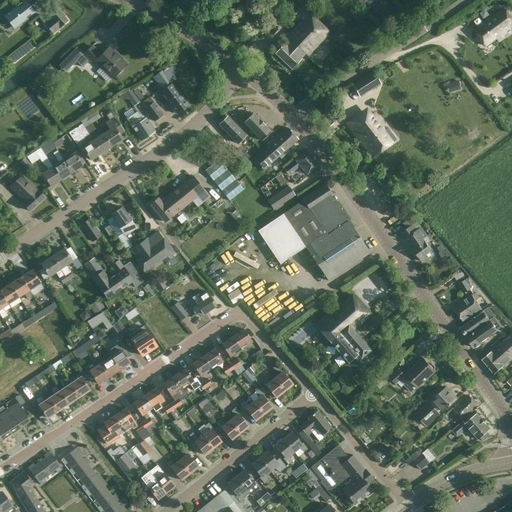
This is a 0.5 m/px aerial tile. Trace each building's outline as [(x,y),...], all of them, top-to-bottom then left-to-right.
[(13,29),(35,12),(25,0),(22,0),(3,15),(13,29)] [(376,11),(382,6),(377,0),(371,6),(376,11)] [(0,15),(9,8),(5,3),(0,6),(0,15)] [(511,14),(506,6),(474,30),(486,46),(497,38),(500,42),(511,32),(511,14)] [(58,10),(50,17),(51,18),(44,24),(52,34),(60,28),(68,21),(58,10)] [(284,43),(275,53),(291,69),(301,59),(306,54),(308,56),(329,33),(328,31),(328,30),(311,14),(303,22),(301,21),(286,36),(288,38),(284,43)] [(110,47),(95,61),(112,78),(124,66),(113,55),(116,52),(110,47)] [(360,97),(381,84),(373,71),(352,84),(360,97)] [(169,85),(162,72),(153,78),(162,90),(161,92),(177,114),(189,106),(172,83),(169,85)] [(153,83),(149,78),(144,82),(147,87),(153,83)] [(43,90),(39,85),(33,89),(38,95),(43,90)] [(124,93),(133,107),(139,102),(130,89),(124,93)] [(155,121),(163,115),(150,97),(141,103),(155,121)] [(367,108),(347,123),(372,157),(395,139),(386,127),(375,113),(372,115),(367,108)] [(91,114),(95,121),(100,118),(95,111),(91,114)] [(146,118),(142,121),(137,112),(126,119),(132,127),(141,141),(155,132),(146,118)] [(263,140),(271,132),(253,113),(245,122),(263,140)] [(95,121),(91,114),(84,118),(86,121),(82,124),(85,128),(95,121)] [(239,143),(247,135),(228,116),(220,124),(239,143)] [(103,133),(112,146),(123,139),(119,134),(124,131),(115,118),(111,121),(110,120),(104,123),(109,130),(103,133)] [(89,134),(85,128),(82,124),(69,133),(73,139),(81,133),(84,137),(89,134)] [(286,150),(299,139),(289,128),(255,158),(265,169),(280,156),(282,158),(289,152),(286,150)] [(93,140),(102,153),(112,146),(103,133),(93,140)] [(102,153),(93,140),(82,147),(91,160),(102,153)] [(42,150),(44,154),(55,147),(52,143),(42,150)] [(44,154),(42,150),(28,159),(32,165),(35,163),(34,161),(44,154)] [(296,160),(284,169),(289,175),(301,166),(307,174),(320,164),(308,150),(296,160)] [(53,167),(61,180),(72,173),(63,160),(57,151),(53,153),(59,163),(53,167)] [(63,160),(72,173),(83,166),(79,160),(82,158),(77,151),(74,153),(63,160)] [(219,159),(205,171),(229,201),(243,190),(219,159)] [(22,164),(28,171),(33,167),(27,160),(22,164)] [(61,180),(53,167),(42,173),(51,186),(61,180)] [(25,202),(23,204),(30,211),(44,198),(21,176),(10,187),(25,202)] [(203,202),(210,197),(193,176),(161,202),(158,198),(151,204),(166,222),(197,196),(203,202)] [(333,196),(326,184),(303,200),(258,231),(280,264),(305,247),(328,281),(370,252),(349,221),(350,220),(337,200),(335,201),(332,196),(333,196)] [(283,189),(275,194),(281,204),(295,196),(288,186),(283,189)] [(112,217),(106,221),(112,229),(117,237),(123,233),(125,236),(131,232),(136,228),(122,207),(111,214),(112,217)] [(417,222),(416,223),(411,217),(402,223),(407,229),(402,233),(422,262),(434,254),(427,243),(430,241),(427,236),(417,222)] [(100,236),(89,219),(81,225),(92,241),(100,236)] [(109,226),(104,229),(109,236),(114,233),(109,226)] [(131,250),(137,258),(136,260),(145,272),(173,251),(159,232),(148,239),(147,238),(131,250)] [(69,256),(64,249),(53,256),(69,281),(74,277),(66,265),(76,258),(73,253),(69,256)] [(69,281),(53,256),(42,263),(49,275),(54,272),(63,284),(64,283),(70,291),(74,289),(69,281)] [(94,258),(84,265),(93,277),(108,298),(116,292),(107,279),(109,278),(103,270),(94,258)] [(118,260),(111,265),(116,273),(117,275),(125,286),(131,282),(135,287),(143,281),(129,262),(123,266),(118,260)] [(32,270),(21,277),(33,296),(44,289),(32,270)] [(116,273),(109,278),(107,279),(116,292),(125,286),(117,275),(116,273)] [(33,296),(21,277),(10,284),(19,297),(24,294),(28,300),(34,296),(33,296)] [(458,284),(464,293),(471,289),(465,279),(458,284)] [(156,292),(149,283),(145,286),(152,295),(156,292)] [(0,290),(8,304),(19,297),(10,284),(0,290)] [(0,290),(0,314),(1,315),(0,315),(2,319),(7,315),(2,308),(3,307),(8,304),(0,290)] [(207,291),(200,296),(199,294),(192,298),(196,305),(191,309),(195,315),(201,311),(203,314),(216,306),(207,291)] [(482,309),(476,300),(480,297),(476,292),(472,295),(453,307),(463,322),(482,309)] [(358,361),(370,350),(353,330),(371,314),(355,296),(343,306),(340,303),(315,325),(349,363),(355,358),(358,361)] [(134,301),(137,305),(143,301),(140,297),(134,301)] [(100,301),(91,307),(95,313),(104,308),(100,301)] [(178,302),(171,308),(181,320),(188,315),(178,302)] [(43,310),(46,314),(56,308),(53,303),(43,310)] [(467,337),(490,321),(496,317),(489,306),(484,310),(484,311),(460,328),(467,337)] [(46,314),(43,310),(32,316),(35,321),(46,314)] [(101,312),(86,321),(92,329),(102,322),(108,330),(112,326),(101,312)] [(21,324),(24,328),(35,321),(32,316),(21,324)] [(126,331),(119,321),(112,326),(119,336),(126,331)] [(492,322),(490,321),(467,337),(474,348),(482,342),(481,341),(497,330),(492,322)] [(21,324),(14,328),(18,333),(24,328),(21,324)] [(128,334),(141,354),(155,345),(142,324),(128,334)] [(244,329),(233,337),(240,347),(246,343),(247,345),(252,342),(244,329)] [(504,366),(511,358),(511,333),(502,342),(492,351),(482,359),(495,374),(504,366)] [(96,335),(90,340),(94,345),(100,341),(96,335)] [(233,337),(221,344),(230,357),(235,353),(234,351),(240,347),(233,337)] [(86,343),(75,350),(78,355),(84,351),(85,352),(90,349),(86,343)] [(214,349),(203,357),(210,367),(216,363),(218,365),(223,361),(214,349)] [(111,357),(119,370),(130,363),(121,350),(111,357)] [(264,365),(272,359),(267,353),(259,360),(264,365)] [(247,358),(251,365),(258,360),(253,354),(247,358)] [(60,360),(63,365),(70,360),(67,355),(60,360)] [(119,370),(111,357),(100,364),(109,377),(119,370)] [(203,357),(192,364),(200,376),(205,373),(204,371),(210,367),(203,357)] [(432,364),(430,364),(423,357),(405,374),(399,368),(389,378),(396,385),(398,383),(401,386),(404,384),(411,392),(417,386),(418,388),(436,371),(434,369),(435,367),(432,364)] [(237,359),(229,364),(233,370),(237,375),(244,370),(237,359)] [(109,377),(100,364),(90,371),(98,384),(109,377)] [(233,370),(229,364),(222,369),(226,375),(233,370)] [(278,375),(274,378),(284,391),(292,385),(282,372),(277,364),(273,368),(278,375)] [(52,365),(45,369),(49,375),(55,371),(52,365)] [(247,370),(251,375),(256,371),(252,366),(247,370)] [(174,376),(182,389),(193,381),(185,368),(174,376)] [(45,369),(39,373),(42,379),(49,375),(45,369)] [(251,375),(247,370),(241,374),(249,384),(255,380),(251,375)] [(174,376),(163,383),(171,396),(173,399),(185,392),(182,389),(174,376)] [(70,384),(79,397),(90,389),(81,377),(70,384)] [(200,384),(204,389),(211,384),(207,378),(200,384)] [(274,378),(269,382),(264,378),(260,381),(265,387),(266,386),(276,398),(284,391),(274,378)] [(28,389),(29,388),(34,384),(31,379),(24,384),(28,389)] [(70,384),(60,391),(69,404),(79,397),(70,384)] [(445,387),(415,416),(423,424),(439,409),(443,413),(449,407),(457,399),(445,387)] [(153,408),(155,412),(161,407),(159,404),(164,401),(156,388),(145,395),(153,408)] [(258,398),(254,401),(264,414),(272,407),(263,396),(265,395),(259,388),(255,392),(258,398)] [(60,391),(50,398),(58,411),(69,404),(60,391)] [(215,395),(211,397),(216,404),(220,401),(220,400),(226,395),(222,391),(216,396),(215,395)] [(18,403),(9,409),(21,428),(31,421),(21,405),(25,403),(19,395),(15,398),(18,403)] [(141,423),(150,436),(158,431),(146,413),(153,408),(145,395),(133,403),(142,416),(143,415),(146,420),(141,423)] [(206,399),(198,405),(204,413),(213,407),(216,404),(211,397),(210,396),(206,399)] [(463,419),(478,406),(470,396),(454,409),(463,419)] [(58,411),(50,398),(39,405),(48,419),(58,411)] [(171,403),(175,409),(182,404),(178,398),(171,403)] [(254,401),(249,405),(244,401),(239,404),(245,411),(247,409),(256,421),(264,414),(254,401)] [(175,409),(171,403),(163,408),(167,414),(170,412),(175,420),(180,417),(174,409),(175,409)] [(234,417),(230,420),(240,433),(248,426),(239,415),(241,414),(235,407),(231,411),(234,417)] [(114,416),(125,432),(131,427),(133,430),(134,429),(142,441),(143,440),(149,436),(150,436),(141,423),(138,425),(134,420),(126,408),(114,416)] [(9,409),(0,414),(0,416),(11,434),(21,428),(9,409)] [(316,455),(320,460),(338,444),(336,442),(322,454),(305,435),(310,431),(319,441),(324,437),(322,435),(331,427),(317,410),(308,418),(308,419),(299,427),(300,428),(296,432),(311,450),(316,455)] [(457,437),(468,428),(478,440),(481,438),(483,441),(490,435),(487,432),(490,429),(477,414),(465,424),(463,421),(452,430),(457,437)] [(0,416),(0,437),(2,440),(11,434),(0,416)] [(120,437),(119,436),(125,432),(114,416),(103,423),(105,425),(97,430),(107,445),(120,437)] [(230,420),(225,424),(220,420),(216,423),(221,430),(223,429),(232,440),(240,433),(230,420)] [(206,432),(202,435),(213,448),(221,442),(212,431),(213,429),(208,423),(204,426),(206,432)] [(202,435),(198,439),(193,432),(189,435),(195,442),(194,442),(204,455),(213,448),(202,435)] [(291,432),(283,439),(294,452),(298,449),(303,452),(307,449),(302,442),(301,444),(291,432)] [(149,436),(143,440),(150,448),(155,444),(149,436)] [(290,456),(294,452),(283,439),(282,440),(281,438),(276,442),(277,444),(276,445),(285,457),(283,459),(288,465),(292,462),(290,456)] [(142,441),(135,447),(142,456),(151,449),(150,448),(143,440),(142,441)] [(320,460),(311,467),(321,480),(321,481),(320,482),(332,496),(333,497),(334,497),(343,489),(344,490),(344,492),(346,495),(347,495),(355,504),(366,495),(368,495),(372,492),(372,489),(377,485),(375,483),(372,479),(372,478),(365,469),(364,469),(364,468),(353,455),(349,458),(338,444),(320,460)] [(382,444),(372,453),(378,459),(388,449),(382,444)] [(111,448),(107,451),(114,461),(125,453),(119,446),(113,451),(111,448)] [(183,457),(179,460),(189,474),(198,467),(189,456),(190,454),(185,448),(180,451),(183,457)] [(68,463),(72,468),(68,471),(69,471),(84,460),(75,449),(64,457),(61,460),(64,465),(68,463)] [(311,450),(307,453),(311,459),(316,455),(311,450)] [(278,463),(268,451),(260,457),(270,471),(274,468),(280,471),(286,466),(281,460),(278,463)] [(125,453),(114,461),(129,479),(139,471),(126,455),(125,453)] [(407,464),(417,456),(414,453),(404,460),(407,464)] [(422,453),(413,461),(420,469),(429,462),(422,453)] [(51,454),(41,462),(49,474),(55,469),(57,473),(62,469),(51,454)] [(251,464),(261,476),(259,477),(264,483),(268,480),(265,475),(270,471),(260,457),(251,464)] [(76,473),(80,479),(91,470),(84,460),(69,471),(72,476),(76,473)] [(179,460),(175,463),(169,460),(165,463),(170,470),(172,469),(181,480),(189,474),(179,460)] [(445,465),(442,461),(436,466),(439,469),(445,465)] [(30,470),(39,482),(41,485),(46,481),(44,478),(49,474),(41,462),(30,470)] [(149,471),(148,472),(165,493),(173,486),(156,465),(149,471)] [(311,467),(305,472),(317,488),(315,489),(325,502),(332,496),(320,482),(321,481),(321,480),(311,467)] [(80,479),(84,484),(81,487),(84,492),(99,481),(91,470),(80,479)] [(244,470),(236,477),(249,494),(250,495),(260,487),(255,481),(253,482),(244,470)] [(17,496),(31,488),(30,486),(33,483),(24,471),(9,482),(17,496)] [(157,499),(165,493),(148,472),(148,471),(140,478),(157,499)] [(236,477),(227,483),(237,495),(232,499),(240,510),(244,506),(241,502),(244,500),(243,499),(249,494),(246,490),(236,477)] [(92,494),(96,500),(107,491),(99,481),(84,492),(88,497),(92,494)] [(17,496),(26,510),(39,502),(31,488),(17,496)] [(241,511),(224,490),(219,494),(196,511),(241,511)] [(96,500),(100,505),(97,508),(99,511),(100,511),(115,501),(107,491),(96,500)] [(0,493),(0,511),(7,511),(14,507),(2,492),(0,493)] [(266,502),(271,498),(267,492),(262,496),(266,502)] [(102,511),(104,511),(105,511),(122,511),(115,501),(100,511),(102,511)] [(45,511),(39,502),(26,510),(27,511),(45,511)] [(511,511),(511,502),(494,511),(511,511)]
